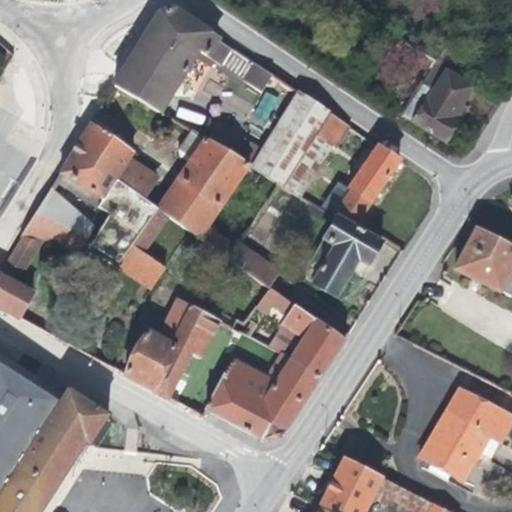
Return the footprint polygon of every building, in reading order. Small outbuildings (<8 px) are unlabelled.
[(264,0),(249,24),(260,32),(276,8),(264,0)] [(260,93),(271,75),(173,10),(159,12),(125,67),(114,87),(161,114),(172,95),(196,56),(212,67),(215,63),(260,93)] [(482,126),(483,127),(498,105),(448,73),(458,57),(445,50),(436,63),(396,37),(390,48),(429,73),(402,115),(444,144),(464,112),(482,124),(482,126)] [(0,270),(0,271),(17,281),(41,242),(86,252),(89,245),(117,264),(116,267),(151,291),(165,270),(142,253),(167,217),(268,288),(277,274),(237,245),(236,247),(207,227),(248,167),(299,197),(330,147),(333,148),(347,125),(298,93),(262,150),(216,124),(206,141),(192,133),(172,161),(173,169),(181,174),(157,210),(143,200),(156,178),(129,159),(133,153),(90,124),(0,270)] [(202,126),(205,115),(178,106),(175,117),(202,126)] [(378,242),(352,228),(398,160),(377,144),(347,188),(339,184),(323,207),(334,213),(332,217),(309,203),(303,213),(331,228),(310,265),(319,271),(312,285),(336,298),(357,260),(368,266),(381,243),(378,242)] [(511,248),(474,230),(454,270),(499,293),(500,291),(511,297),(511,248)] [(32,293),(0,275),(0,310),(19,319),(32,293)] [(284,436),(319,381),(345,342),(270,289),(256,307),(282,326),(269,348),(280,355),(266,379),(233,361),(205,412),(207,413),(265,444),(284,436)] [(124,377),(167,400),(191,355),(200,360),(220,322),(209,316),(211,310),(195,302),(192,307),(176,299),(158,331),(153,329),(150,334),(148,333),(124,377)] [(237,332),(247,338),(257,326),(247,319),(237,332)] [(0,511),(39,511),(83,442),(87,445),(106,415),(66,390),(56,406),(0,370),(0,511)] [(418,459),(429,464),(426,470),(447,482),(450,475),(462,481),(478,452),(492,458),(500,442),(511,420),(511,416),(457,389),(418,459)] [(448,511),(343,458),(317,509),(315,511),(364,511),(371,499),(397,511),(448,511)]
